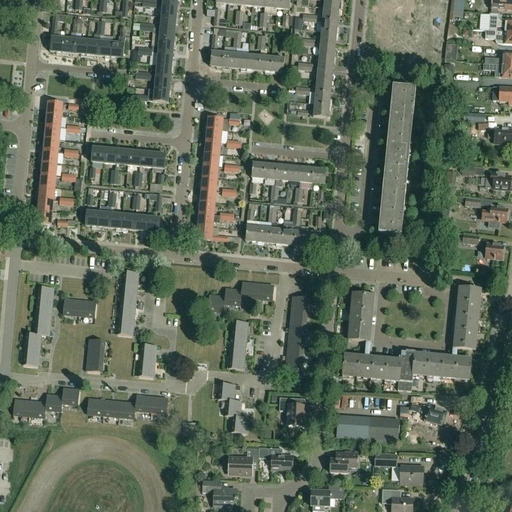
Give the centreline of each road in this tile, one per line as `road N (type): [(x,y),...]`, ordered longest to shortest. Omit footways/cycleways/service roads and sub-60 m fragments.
road 1 (residential): [(291,488),(315,469),(332,272)]
road 2 (residential): [(384,277),(377,343),(444,349),(450,296),(429,294),(430,282)]
road 3 (residential): [(168,388),(204,376),(268,383),(283,267)]
road 4 (secondary): [(458,511),(511,344)]
road 5 (residential): [(337,230),(360,224),(373,104),(351,91)]
road 6 (residential): [(3,376),(168,388)]
road 7 (residential): [(151,254),(146,307),(150,327),(172,336),(168,388)]
road 8 (residential): [(151,254),(18,239)]
